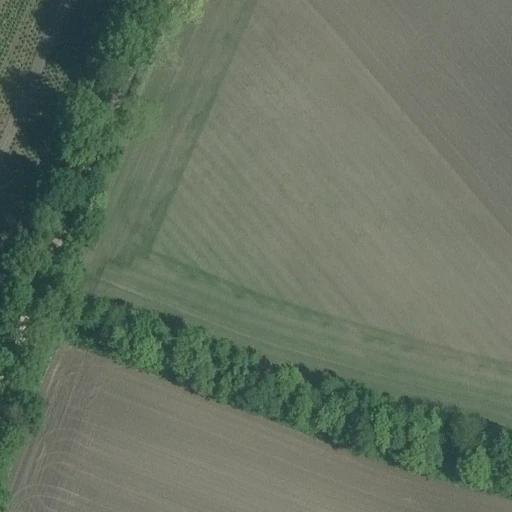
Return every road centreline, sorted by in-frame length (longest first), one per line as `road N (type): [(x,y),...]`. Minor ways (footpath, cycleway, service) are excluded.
road 1 (track): [(35,293),(511,456)]
road 2 (track): [(160,0),(35,293)]
